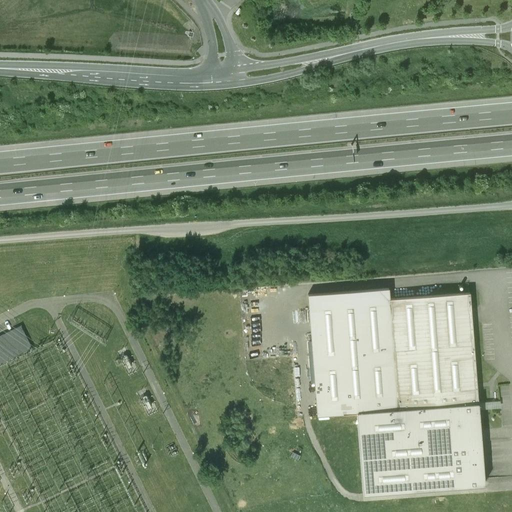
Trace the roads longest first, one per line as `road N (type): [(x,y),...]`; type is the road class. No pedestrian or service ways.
road 1 (motorway): [(0,199),(511,148)]
road 2 (motorway): [(511,115),(0,164)]
road 3 (track): [(511,203),(0,238)]
road 4 (unclassified): [(0,68),(225,76)]
road 5 (unclassified): [(441,37),(225,76)]
